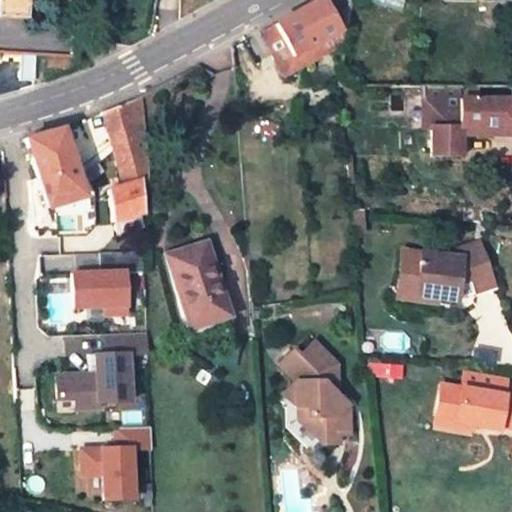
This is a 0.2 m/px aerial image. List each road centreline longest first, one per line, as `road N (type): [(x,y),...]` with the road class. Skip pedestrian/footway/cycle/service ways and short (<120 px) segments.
road 1 (unknown): [(3,111),(24,459)]
road 2 (tertiary): [(0,112),(134,64),(253,0)]
road 3 (unknown): [(114,72),(77,46),(0,42)]
